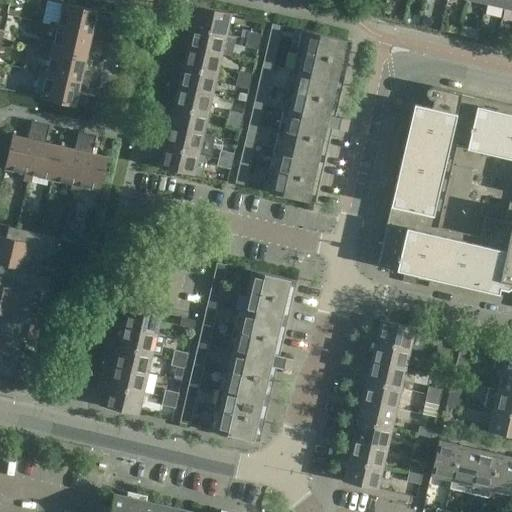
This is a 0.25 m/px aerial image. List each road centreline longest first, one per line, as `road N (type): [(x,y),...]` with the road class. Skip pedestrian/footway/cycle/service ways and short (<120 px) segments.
road 1 (residential): [(348,256),(391,49),(401,37),(511,65)]
road 2 (residential): [(290,475),(0,413)]
road 3 (residential): [(290,475),(341,287)]
road 4 (residential): [(511,325),(341,287)]
road 5 (residential): [(348,256),(184,217)]
